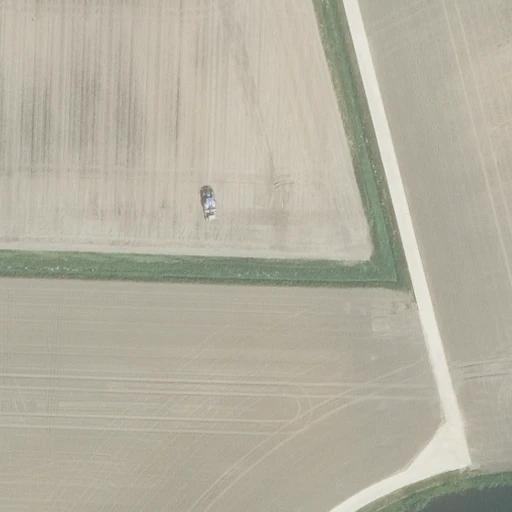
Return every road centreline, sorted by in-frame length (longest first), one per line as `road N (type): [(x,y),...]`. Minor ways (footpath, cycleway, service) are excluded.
road 1 (unclassified): [(454,464),(342,0)]
road 2 (track): [(340,511),(454,464)]
